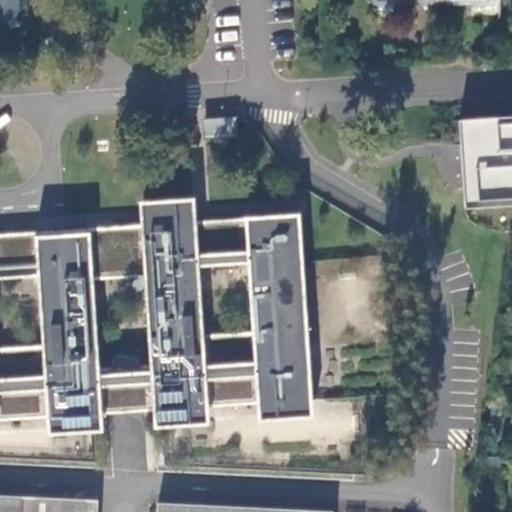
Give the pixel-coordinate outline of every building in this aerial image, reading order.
[(0,0),(0,13),(17,14),(17,0),(0,0)] [(511,117),(467,120),(458,121),(459,145),(461,164),(462,189),(464,211),(511,207),(511,117)] [(139,208),(140,224),(34,231),(35,240),(0,242),(0,418),(46,416),(48,434),(92,431),(102,431),(101,412),(125,411),(153,409),(154,428),(164,427),(209,424),(208,405),(256,402),(258,421),(313,417),(303,260),(299,213),(245,217),(245,226),(195,230),(195,221),(193,198),(189,199),(139,202),(139,208)] [(245,217),(195,221),(195,230),(245,226),(245,217)] [(34,231),(0,233),(0,242),(35,240),(34,231)] [(502,399),(493,399),(492,412),(501,412),(502,399)] [(484,455),(479,486),(500,487),(502,456),(484,455)] [(100,511),(101,508),(0,501),(0,511),(100,511)]
